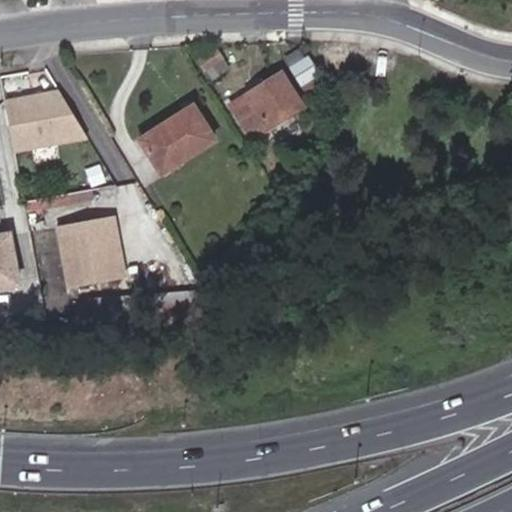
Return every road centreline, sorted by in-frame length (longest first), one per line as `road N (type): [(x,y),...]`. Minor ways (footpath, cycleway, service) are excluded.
road 1 (motorway): [(511,394),(398,432),(237,462),(123,471),(0,467)]
road 2 (secondary): [(511,56),(375,13),(193,15),(0,32)]
road 3 (motorway): [(511,449),(379,511)]
